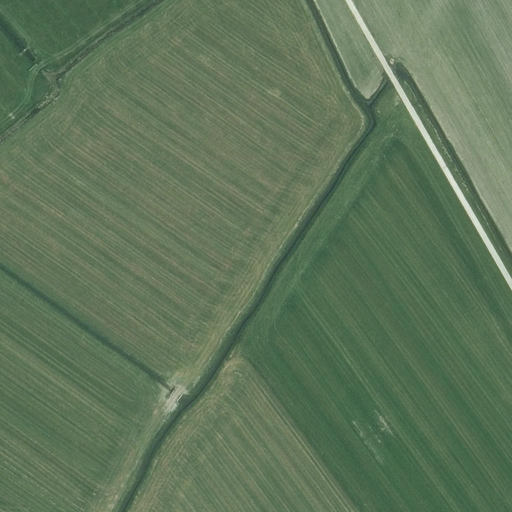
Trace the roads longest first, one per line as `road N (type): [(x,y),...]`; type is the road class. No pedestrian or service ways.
road 1 (track): [(347,0),(511,285)]
road 2 (track): [(0,124),(26,99),(32,73),(136,0)]
